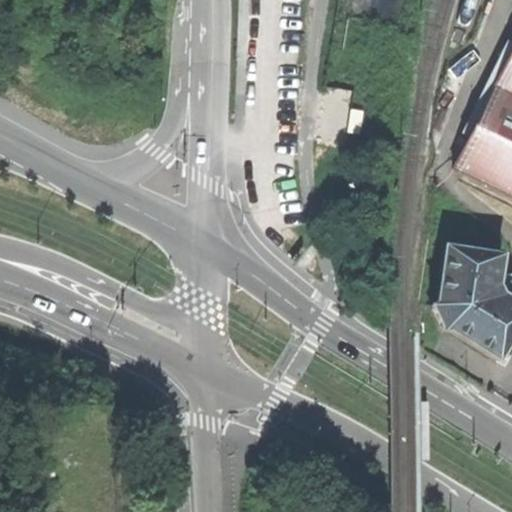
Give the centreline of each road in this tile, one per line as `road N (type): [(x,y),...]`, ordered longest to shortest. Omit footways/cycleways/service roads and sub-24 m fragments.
road 1 (primary): [(511,442),(315,323),(205,244)]
road 2 (primary): [(205,373),(326,423),(474,511)]
road 3 (tertiary): [(193,0),(179,121),(164,142),(122,171),(65,171)]
road 4 (tertiary): [(205,244),(215,0)]
road 5 (primary): [(0,281),(205,373)]
road 6 (primary): [(0,248),(155,312),(205,316)]
road 7 (primary): [(205,244),(65,171)]
road 8 (unclassified): [(205,373),(211,511)]
